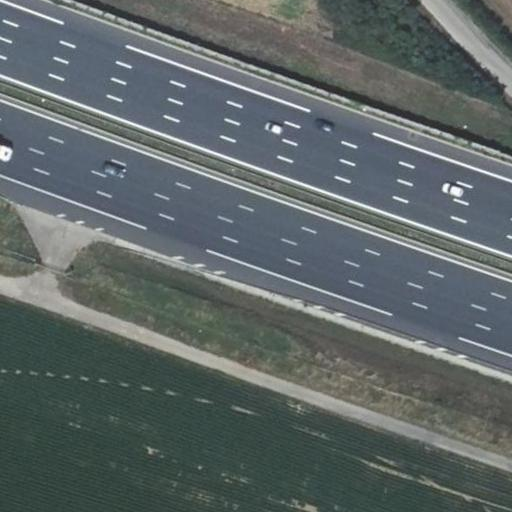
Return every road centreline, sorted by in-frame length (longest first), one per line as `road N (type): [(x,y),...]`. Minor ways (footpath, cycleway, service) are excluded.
road 1 (motorway): [(0,141),(511,321)]
road 2 (track): [(0,278),(511,458)]
road 3 (motorway): [(511,217),(0,37)]
